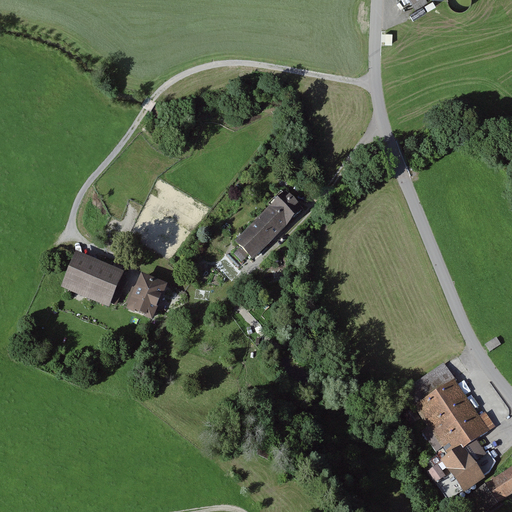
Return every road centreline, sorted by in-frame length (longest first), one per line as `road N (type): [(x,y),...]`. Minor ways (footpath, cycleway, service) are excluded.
road 1 (residential): [(376,0),(373,83),(389,142),(451,304),(511,392)]
road 2 (track): [(373,83),(244,61),(194,68),(155,94),(77,199),(75,240)]
